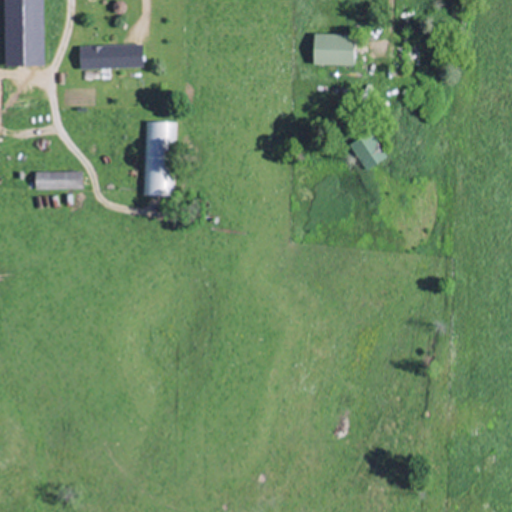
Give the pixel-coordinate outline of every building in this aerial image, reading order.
[(56,12),(55,0),(30,0),(31,12),(56,12)] [(314,63),(355,63),(355,32),(314,32),(314,63)] [(142,65),(142,42),(79,43),(79,66),(142,65)] [(174,119),(144,119),(144,144),(174,144),(174,119)] [(349,142),(365,169),(386,157),(370,130),(349,142)] [(81,188),(81,170),(34,170),(34,188),(81,188)]
